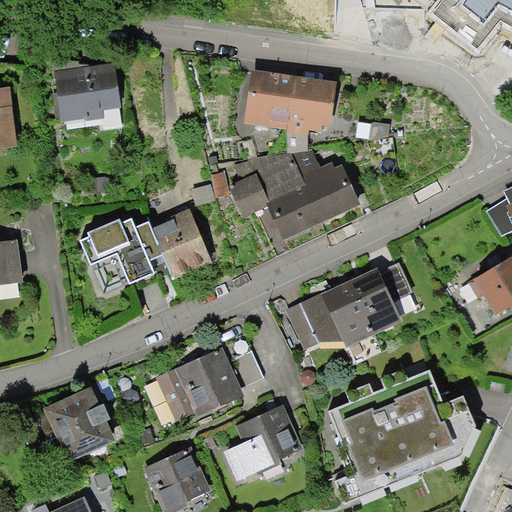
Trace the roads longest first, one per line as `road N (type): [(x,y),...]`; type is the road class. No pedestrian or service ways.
road 1 (residential): [(511,156),(208,304),(62,366),(0,382)]
road 2 (residential): [(511,156),(471,102),(434,77),(140,37),(0,30)]
